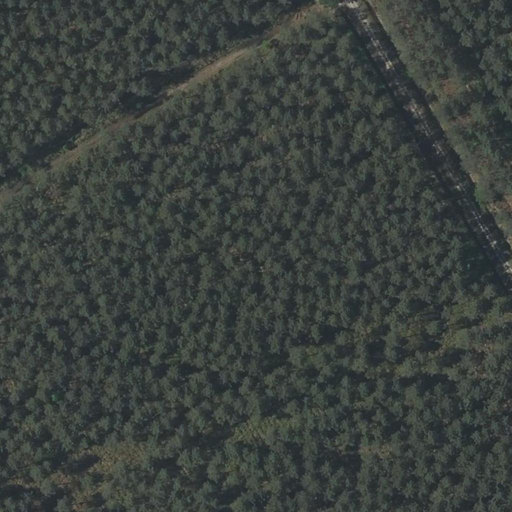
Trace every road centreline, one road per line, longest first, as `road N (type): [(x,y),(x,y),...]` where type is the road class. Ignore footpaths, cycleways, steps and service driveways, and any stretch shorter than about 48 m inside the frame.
road 1 (track): [(354,0),(313,3),(0,195)]
road 2 (track): [(511,270),(354,0)]
